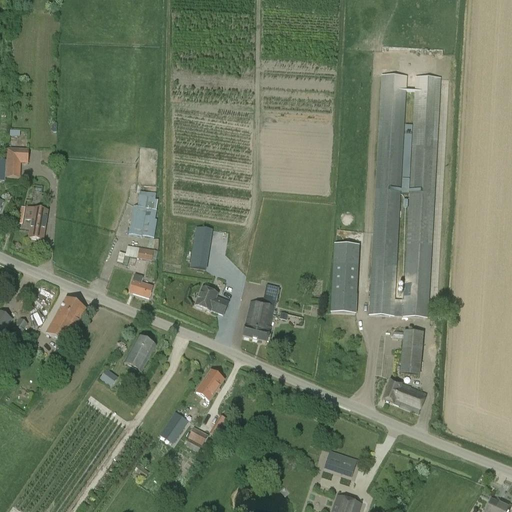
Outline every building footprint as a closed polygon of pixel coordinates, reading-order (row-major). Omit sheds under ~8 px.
[(369,317),(427,320),(440,80),(416,79),(404,299),(394,298),(406,78),(381,77),(369,317)] [(7,151),(7,163),(27,164),(27,152),(7,151)] [(134,208),(128,236),(140,238),(141,237),(153,239),(156,222),(154,221),(155,212),(134,208)] [(32,219),(29,239),(42,242),(47,213),(27,209),(26,218),(32,219)] [(192,235),(192,259),(207,259),(207,235),(192,235)] [(153,252),(127,248),(125,258),(151,262),(153,252)] [(134,276),(128,294),(148,301),(152,288),(141,285),(142,279),(134,276)] [(210,314),(211,312),(223,317),(228,304),(216,299),(217,296),(202,289),(194,307),(210,314)] [(331,294),(330,315),(355,316),(356,295),(331,294)] [(46,335),(65,346),(86,311),(66,300),(46,335)] [(273,308),(258,305),(251,303),(242,338),(266,344),(269,329),(268,329),(273,308)] [(0,312),(0,339),(12,321),(0,312)] [(33,315),(36,327),(42,325),(39,314),(33,315)] [(20,320),(0,350),(7,354),(16,341),(23,345),(27,338),(21,334),(27,325),(20,320)] [(403,333),(399,377),(419,378),(423,335),(403,333)] [(138,338),(124,365),(141,374),(155,348),(138,338)] [(49,356),(44,366),(49,369),(55,359),(49,356)] [(103,372),(97,381),(110,389),(116,381),(103,372)] [(195,394),(209,403),(224,382),(210,372),(195,394)] [(394,406),(418,416),(426,396),(390,382),(382,402),(393,407),(394,406)] [(174,442),(188,423),(176,414),(162,433),(174,442)] [(193,430),(188,440),(202,448),(203,446),(207,449),(210,443),(206,441),(207,439),(193,430)] [(189,442),(185,448),(199,455),(203,449),(189,442)] [(352,478),(357,463),(330,453),(324,468),(352,478)] [(337,497),(332,511),(358,511),(361,505),(337,497)] [(508,511),(510,510),(491,501),(485,511),(508,511)]
